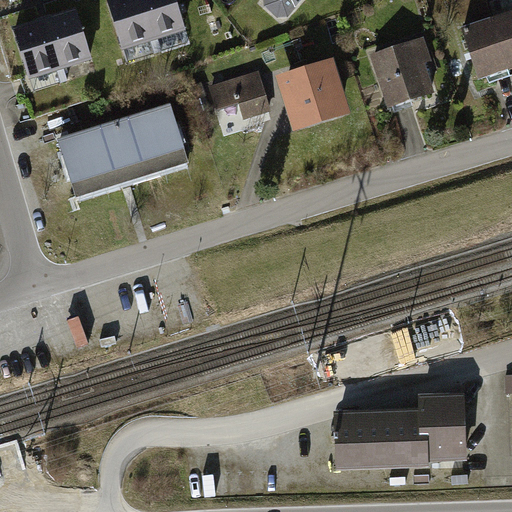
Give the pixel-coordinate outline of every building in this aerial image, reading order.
[(141,0),(108,0),(123,48),(153,39),(141,0)] [(174,0),(141,0),(153,39),(183,30),(174,0)] [(259,0),(259,1),(284,24),(305,0),(259,0)] [(73,8),(43,17),(58,69),(89,60),(73,8)] [(507,67),(511,64),(511,9),(489,17),(507,67)] [(43,17),(13,26),(28,78),(58,69),(43,17)] [(477,77),(507,67),(489,17),(460,28),(477,77)] [(422,38),(369,55),(386,108),(433,93),(423,63),(430,61),(422,38)] [(330,57),(275,75),(293,131),(348,114),(330,57)] [(257,78),(207,94),(214,118),(238,111),(245,132),(272,124),(257,78)] [(57,147),(76,206),(188,170),(169,111),(57,147)] [(339,427),(340,471),(465,469),(464,402),(426,411),(426,426),(339,427)]
